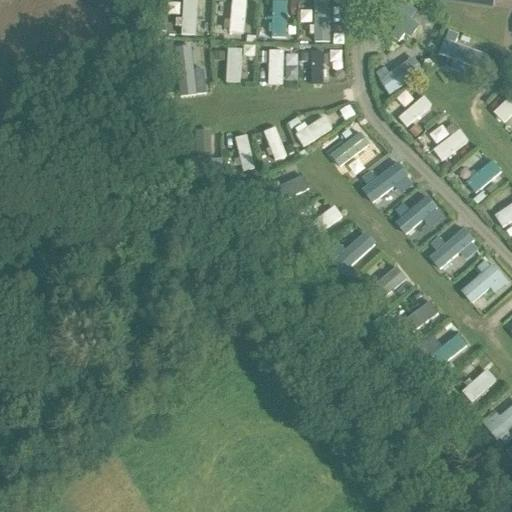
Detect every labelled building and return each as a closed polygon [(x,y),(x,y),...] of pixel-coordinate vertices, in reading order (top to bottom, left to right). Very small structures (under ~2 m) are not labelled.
[(183,0),(181,35),(195,36),(197,0),(183,0)] [(230,34),(243,35),(246,1),(232,0),(230,20),(224,20),(223,29),(230,29),(230,34)] [(314,0),(314,43),(330,43),(330,0),(314,0)] [(272,39),(286,39),(287,3),(273,3),(272,39)] [(410,40),(420,28),(387,3),(377,15),(410,40)] [(482,72),(487,57),(444,41),(438,56),(482,72)] [(187,86),(200,80),(188,49),(174,54),(187,86)] [(242,51),(228,50),(226,84),(240,85),(242,51)] [(268,86),(282,86),(283,53),(269,52),(268,86)] [(323,86),(323,53),(311,53),(311,87),(323,86)] [(389,98),(423,74),(413,59),(379,82),(389,98)] [(503,125),(511,116),(511,96),(493,114),(503,125)] [(398,119),(406,129),(432,107),(424,97),(409,110),(406,106),(399,112),(402,116),(398,119)] [(296,136),(303,148),(332,130),(324,118),(296,136)] [(415,139),(423,132),(416,125),(409,132),(415,139)] [(433,151),(442,162),(468,142),(460,131),(458,132),(453,125),(445,130),(451,137),(433,151)] [(275,162),(286,157),(275,129),(263,133),(269,149),(266,151),(269,158),(273,156),(275,162)] [(196,172),(212,172),(211,131),(195,131),(196,172)] [(339,169),(369,146),(360,134),(330,156),(339,169)] [(247,137),(235,140),(239,159),(234,161),(235,168),(241,167),(243,173),(254,170),(247,137)] [(466,183),(476,194),(502,173),(492,162),(476,175),(474,171),(468,176),(470,180),(466,183)] [(452,169),(448,163),(441,168),(445,174),(452,169)] [(397,167),(366,188),(374,199),(394,184),(397,189),(401,186),(398,181),(404,177),(397,167)] [(272,208),(309,190),(303,177),(266,195),(272,208)] [(473,201),(477,205),(486,198),(482,193),(473,201)] [(407,229),(437,207),(430,197),(400,219),(407,229)] [(511,205),(494,216),(502,228),(511,222),(511,205)] [(312,239),(342,218),(335,207),(314,222),(311,218),(305,223),(308,227),(304,229),(312,239)] [(436,252),(443,262),(471,243),(464,233),(436,252)] [(336,260),(343,270),(373,248),(365,238),(336,260)] [(471,306),(503,279),(493,266),(460,294),(471,306)] [(360,290),(374,306),(407,280),(396,267),(374,286),(370,282),(360,290)] [(395,327),(403,339),(438,314),(430,302),(395,327)] [(429,357),(438,369),(467,346),(458,335),(429,357)] [(461,393),(471,404),(496,382),(487,371),(472,384),(469,381),(464,386),(467,389),(461,393)] [(497,442),(511,429),(511,408),(499,419),(494,412),(481,423),(497,442)]
